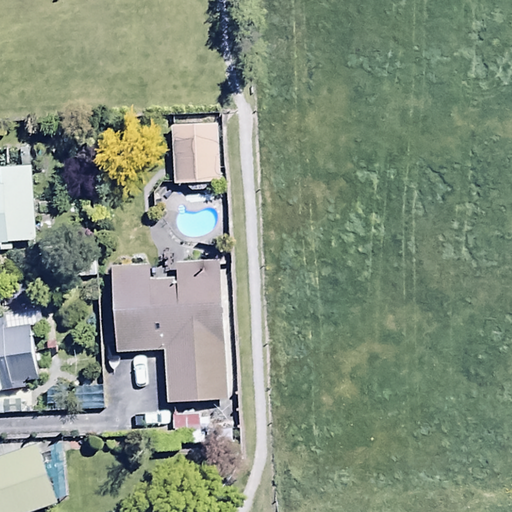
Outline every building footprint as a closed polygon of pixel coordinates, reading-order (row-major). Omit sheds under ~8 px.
[(174,132),(175,191),(221,190),(220,131),(174,132)] [(34,172),(0,173),(0,251),(37,250),(34,172)] [(229,407),(220,266),(178,269),(179,287),(154,288),(153,270),(113,272),(118,361),(166,358),(169,411),(229,407)] [(0,400),(40,394),(27,320),(0,325),(0,400)] [(39,450),(0,463),(0,511),(49,511),(60,508),(39,450)]
